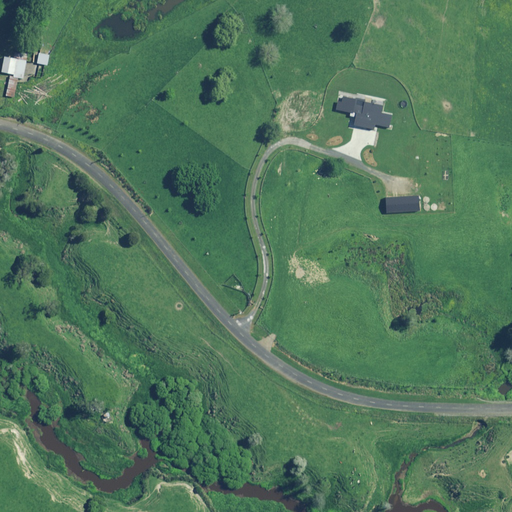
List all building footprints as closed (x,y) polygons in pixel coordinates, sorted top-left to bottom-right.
[(28,55),(14,52),(13,58),(27,60),(28,55)] [(49,55),(39,53),(37,63),(47,65),(49,55)] [(17,59),(5,57),(2,72),(14,75),(14,76),(23,78),(26,61),(17,59)] [(296,110),(291,119),(293,120),(292,123),(294,124),(292,127),(302,132),(301,134),(313,140),(318,129),(314,127),(323,108),(311,103),(308,109),(303,107),(300,112),(296,110)] [(366,141),(360,138),(356,146),(350,143),(346,153),(358,158),(366,141)]
